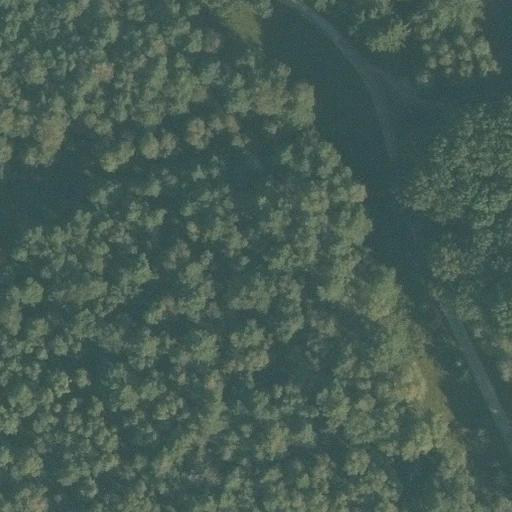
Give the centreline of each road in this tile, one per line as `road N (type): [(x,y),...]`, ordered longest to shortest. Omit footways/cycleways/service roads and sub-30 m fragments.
road 1 (track): [(511,440),(429,254),(392,114)]
road 2 (track): [(392,114),(340,37),(284,0)]
road 3 (track): [(511,93),(392,114)]
